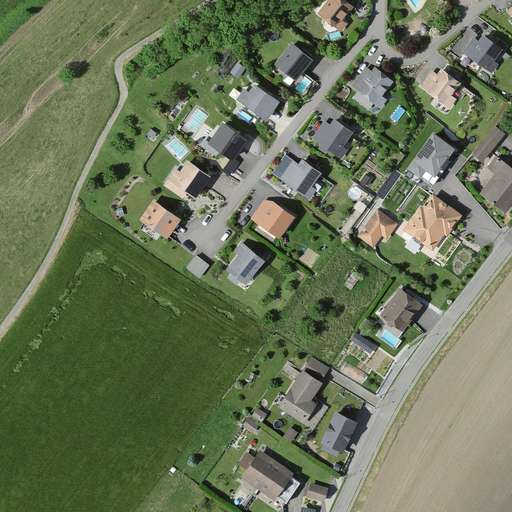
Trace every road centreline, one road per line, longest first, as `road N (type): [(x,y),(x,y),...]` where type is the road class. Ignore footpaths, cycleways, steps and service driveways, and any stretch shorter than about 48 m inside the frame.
road 1 (track): [(211,0),(120,60),(119,106),(43,266),(0,330)]
road 2 (unclassified): [(337,511),(397,392),(511,240)]
road 3 (residential): [(197,247),(363,38),(380,27)]
road 4 (track): [(246,0),(168,43),(123,96)]
road 5 (residential): [(380,27),(390,54),(413,58),(488,1)]
